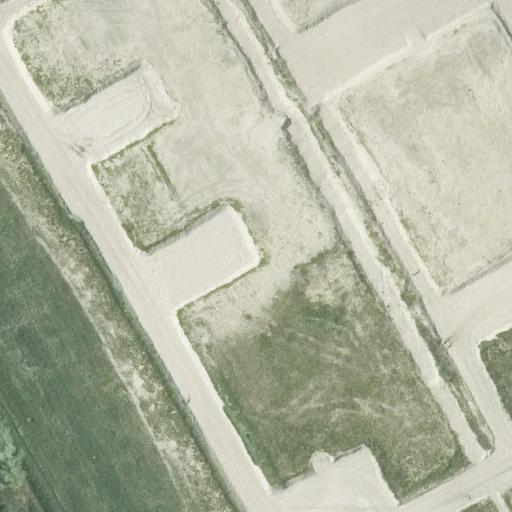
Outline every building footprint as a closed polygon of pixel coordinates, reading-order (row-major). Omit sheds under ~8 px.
[(219,32),(188,50),(198,69),(229,51),(219,32)] [(229,51),(198,69),(208,86),(239,69),(229,51)] [(239,69),(208,86),(218,104),(249,87),(239,69)] [(412,73),(405,77),(411,87),(418,83),(412,73)] [(162,75),(155,79),(161,89),(168,85),(162,75)] [(418,83),(411,87),(417,98),(424,94),(418,83)] [(168,85),(161,89),(167,100),(174,96),(168,85)] [(249,87),(218,104),(228,122),(233,120),(260,105),(249,87)] [(367,87),(336,105),(346,123),(377,106),(367,87)] [(260,105),(233,120),(243,138),(274,120),(264,102),(260,105)] [(377,106),(346,123),(356,141),(387,124),(377,106)] [(432,108),(425,112),(431,123),(438,119),(432,108)] [(182,110),(175,114),(181,125),(188,121),(182,110)] [(438,119),(431,123),(437,133),(444,129),(438,119)] [(274,120),(243,138),(253,155),(284,138),(274,120)] [(188,121),(181,125),(187,135),(194,131),(188,121)] [(387,124),(356,141),(366,159),(397,141),(387,124)] [(284,138),(253,155),(263,173),(294,156),(284,138)] [(397,141),(366,159),(376,177),(407,159),(397,141)] [(0,190),(15,182),(19,189),(38,178),(19,144),(0,154),(0,190)] [(452,144),(445,148),(451,158),(458,154),(452,144)] [(203,146),(195,150),(201,161),(209,157),(203,146)] [(115,189),(113,191),(125,210),(168,185),(156,166),(163,162),(156,149),(133,162),(138,172),(114,186),(115,189)] [(458,154),(451,158),(457,169),(464,165),(458,154)] [(294,156),(263,173),(273,191),(304,174),(294,156)] [(209,157),(201,161),(207,171),(214,167),(209,157)] [(407,159),(376,177),(386,194),(417,177),(407,159)] [(304,174),(273,191),(283,209),(314,191),(304,174)] [(417,177),(386,194),(396,212),(401,210),(428,195),(417,177)] [(472,180),(465,184),(471,194),(478,190),(472,180)] [(223,182),(215,186),(221,196),(229,192),(223,182)] [(125,210),(123,211),(136,233),(165,217),(171,227),(193,214),(186,201),(180,205),(168,185),(125,210)] [(478,190),(471,194),(477,205),(484,201),(478,190)] [(314,191),(283,209),(293,227),(324,210),(314,191)] [(229,192),(221,196),(227,207),(234,203),(229,192)] [(428,195),(401,210),(411,228),(442,211),(432,193),(428,195)] [(442,211),(411,228),(421,246),(452,228),(442,211)] [(492,215),(485,219),(491,230),(498,226),(492,215)] [(243,218),(235,222),(241,232),(249,228),(243,218)] [(42,221),(20,234),(27,247),(36,242),(46,262),(42,264),(52,282),(88,262),(88,261),(87,258),(82,261),(61,223),(48,231),(42,221)] [(498,226),(491,230),(497,240),(504,236),(498,226)] [(249,228),(241,232),(247,243),(254,238),(249,228)] [(452,228),(421,246),(431,264),(462,246),(452,228)] [(462,246),(431,264),(441,282),(472,265),(462,246)] [(88,262),(52,282),(54,285),(58,282),(68,300),(61,304),(78,333),(101,321),(95,311),(107,305),(94,281),(98,280),(88,262)] [(106,349),(83,362),(90,375),(97,371),(111,395),(126,387),(128,390),(145,381),(143,377),(155,370),(140,342),(111,358),(106,349)] [(162,418),(139,431),(156,459),(162,457),(172,474),(169,477),(170,479),(209,457),(201,444),(194,448),(179,421),(168,427),(162,418)] [(209,457),(170,479),(180,497),(184,495),(193,511),(215,511),(213,508),(224,502),(203,464),(211,460),(209,457)]
